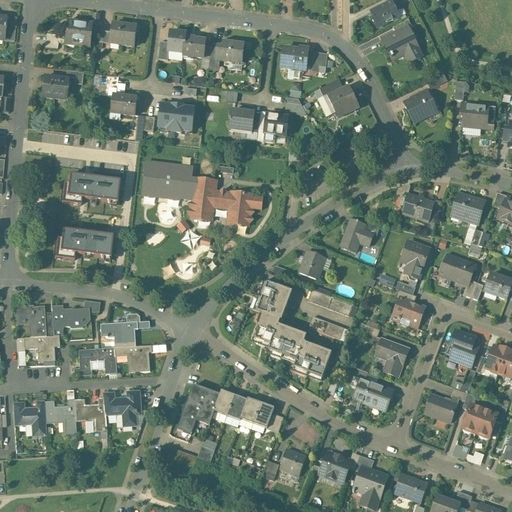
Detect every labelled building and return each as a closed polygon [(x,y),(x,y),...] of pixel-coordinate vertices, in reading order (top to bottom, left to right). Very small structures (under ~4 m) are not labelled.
[(396,3),(372,14),(380,32),(404,21),(396,3)] [(392,28),(395,34),(407,28),(408,30),(412,28),(408,20),(392,28)] [(84,26),(72,24),(66,23),(64,37),(63,45),(63,46),(77,48),(77,45),(90,47),(90,49),(93,26),(84,25),(84,26)] [(137,28),(131,27),(131,28),(112,25),(111,33),(110,44),(119,45),(119,46),(134,48),(137,28)] [(4,27),(3,42),(14,43),(15,28),(4,27)] [(395,34),(382,40),(392,61),(405,54),(409,64),(421,58),(415,45),(416,45),(408,30),(407,28),(395,34)] [(111,33),(99,31),(97,43),(110,45),(110,44),(111,33)] [(186,35),(171,33),(169,44),(168,53),(169,53),(183,55),(185,39),(186,35)] [(64,37),(46,35),(45,49),(57,50),(58,44),(63,45),(64,37)] [(185,39),(183,55),(183,57),(184,57),(184,56),(193,58),(204,60),(205,48),(206,42),(194,41),(195,40),(185,39)] [(168,53),(169,44),(160,43),(158,61),(168,62),(169,53),(168,53)] [(222,50),(217,49),(216,61),(225,62),(225,63),(242,65),(244,46),(223,44),(222,50)] [(298,51),(283,49),(280,69),(306,72),(309,50),(299,49),(298,51)] [(320,73),(320,68),(327,68),(327,54),(313,54),(312,73),(320,73)] [(84,73),(66,71),(66,78),(83,80),(84,73)] [(67,81),(43,78),(41,98),(55,100),(55,98),(65,99),(67,81)] [(439,78),(427,84),(430,91),(443,85),(439,78)] [(341,92),(344,91),(339,80),(319,90),(323,98),(326,96),(340,90),(341,92)] [(340,90),(326,96),(337,118),(358,108),(349,88),(344,91),(341,92),(340,90)] [(464,89),(455,88),(454,101),(463,101),(464,89)] [(236,102),(238,93),(222,91),(220,100),(236,102)] [(417,98),(403,104),(413,124),(430,116),(429,113),(435,110),(436,112),(437,112),(427,91),(416,96),(417,98)] [(1,98),(0,98),(0,103),(2,103),(1,113),(8,114),(10,98),(1,97),(1,98)] [(137,101),(113,98),(111,114),(135,117),(137,101)] [(287,99),(286,110),(293,111),(295,100),(287,99)] [(195,109),(162,105),(159,130),(192,134),(195,109)] [(495,109),(462,105),(460,117),(463,117),(463,127),(493,130),(495,109)] [(254,114),(231,111),(229,130),(252,133),(253,126),(254,114)] [(266,116),(260,115),(259,127),(258,131),(264,132),(266,116)] [(288,119),(266,116),(264,132),(264,135),(285,138),(288,119)] [(155,119),(138,117),(136,131),(153,133),(155,119)] [(375,135),(369,138),(372,143),(378,140),(375,135)] [(217,181),(195,178),(196,168),(146,162),(142,197),(192,202),(188,205),(192,209),(187,213),(190,216),(190,220),(211,222),(213,208),(228,209),(227,224),(248,226),(249,224),(253,221),(250,216),(254,214),(251,209),(262,211),(264,198),(253,196),(253,194),(230,192),(230,194),(216,192),(217,181)] [(121,183),(69,176),(68,185),(64,185),(61,204),(81,207),(81,200),(119,205),(121,183)] [(409,185),(398,189),(396,195),(401,196),(403,195),(406,196),(407,196),(410,188),(409,185)] [(485,203),(458,195),(451,217),(478,225),(485,203)] [(434,204),(407,196),(409,197),(406,206),(404,214),(402,213),(401,214),(428,223),(434,204)] [(435,201),(434,204),(428,223),(434,224),(441,203),(435,201)] [(511,204),(504,201),(496,219),(511,226),(511,204)] [(182,233),(189,227),(183,220),(176,226),(182,233)] [(368,220),(365,227),(375,230),(373,234),(377,236),(381,225),(368,220)] [(365,227),(350,221),(340,247),(356,253),(359,245),(368,248),(369,246),(373,234),(375,230),(365,227)] [(483,233),(475,231),(470,246),(478,248),(483,233)] [(115,238),(62,232),(61,240),(57,240),(54,259),(74,262),(74,255),(112,260),(115,238)] [(408,243),(401,262),(421,269),(422,270),(429,250),(428,250),(428,251),(408,244),(409,243),(408,243)] [(319,251),(317,256),(326,259),(330,261),(333,256),(319,251)] [(317,256),(306,252),(298,273),(318,281),(326,259),(317,256)] [(475,267),(450,257),(442,277),(452,281),(452,280),(467,285),(467,286),(468,286),(470,281),(475,267)] [(407,275),(418,279),(421,269),(401,262),(400,263),(409,266),(410,266),(411,266),(408,275),(407,275)] [(410,281),(416,284),(418,279),(407,275),(407,276),(407,275),(407,276),(410,281)] [(511,282),(491,275),(484,293),(506,300),(511,282)] [(468,286),(467,286),(463,296),(471,299),(477,284),(470,281),(468,286)] [(398,291),(412,296),(415,289),(414,288),(412,288),(398,282),(395,290),(398,291)] [(292,293),(267,284),(256,312),(264,315),(280,321),(281,321),(292,293)] [(312,291),(307,302),(348,317),(353,306),(312,291)] [(395,300),(399,302),(400,299),(413,304),(416,298),(412,296),(398,291),(395,300)] [(413,304),(400,299),(399,302),(393,316),(398,318),(398,320),(400,321),(401,318),(405,320),(406,316),(411,318),(408,326),(416,329),(424,308),(413,304)] [(84,302),(82,311),(88,311),(89,313),(98,313),(100,304),(84,302)] [(32,306),(13,308),(14,322),(22,322),(22,324),(30,323),(31,339),(46,338),(44,314),(44,307),(33,308),(32,306)] [(51,314),(53,331),(62,331),(62,328),(69,328),(71,329),(82,329),(84,326),(84,327),(89,321),(89,313),(88,311),(82,311),(61,313),(61,308),(51,309),(51,314)] [(46,338),(53,337),(53,331),(51,314),(44,314),(46,338)] [(280,321),(264,315),(255,339),(271,346),(278,326),(280,321)] [(344,329),(313,318),(309,329),(340,341),(344,329)] [(137,323),(100,326),(101,335),(114,334),(115,338),(114,338),(115,349),(115,350),(135,348),(135,337),(133,337),(133,334),(135,334),(134,330),(137,330),(137,323)] [(380,331),(365,325),(362,334),(377,339),(380,331)] [(306,336),(278,326),(271,346),(269,351),(297,361),(303,344),(306,336)] [(46,338),(31,339),(16,340),(17,353),(24,352),(24,350),(38,349),(38,354),(37,354),(38,363),(54,362),(54,361),(53,353),(54,353),(53,352),(52,352),(52,348),(59,348),(58,337),(53,337),(46,338)] [(396,345),(381,340),(375,357),(392,363),(388,375),(398,378),(408,351),(396,346),(396,345)] [(478,349),(457,341),(450,360),(471,368),(478,349)] [(331,354),(303,344),(297,361),(294,368),(322,379),(331,354)] [(135,348),(115,350),(115,358),(116,358),(128,357),(129,374),(150,372),(148,354),(152,354),(151,348),(151,347),(135,348)] [(497,375),(506,350),(500,348),(499,349),(493,347),(488,360),(485,369),(486,369),(490,371),(491,372),(497,375)] [(115,350),(115,349),(78,352),(79,364),(81,364),(81,370),(73,370),(73,378),(92,376),(91,363),(99,363),(99,361),(104,361),(105,376),(117,375),(116,358),(115,358),(115,350)] [(511,379),(511,377),(511,352),(506,350),(497,375),(504,377),(505,377),(511,379)] [(485,369),(488,360),(481,357),(475,372),(475,373),(481,375),(484,374),(486,369),(485,369)] [(368,374),(353,368),(349,377),(364,383),(368,374)] [(475,373),(475,372),(468,370),(462,386),(469,389),(475,373)] [(393,393),(369,384),(362,403),(372,407),(385,411),(384,412),(385,412),(393,393)] [(220,396),(193,386),(177,431),(183,433),(184,431),(192,434),(196,421),(209,426),(214,412),(220,396)] [(449,403),(457,406),(459,400),(464,402),(467,395),(453,389),(450,397),(452,397),(449,403)] [(221,392),(220,396),(214,412),(227,417),(234,397),(221,392)] [(104,395),(104,399),(105,416),(124,415),(125,427),(136,426),(136,417),(141,416),(139,393),(127,394),(127,400),(114,401),(114,395),(104,395)] [(467,395),(464,402),(462,409),(468,412),(470,407),(471,407),(474,397),(467,395)] [(449,403),(431,396),(424,415),(450,424),(457,406),(449,403)] [(247,401),(234,397),(227,417),(240,422),(240,420),(247,401)] [(74,411),(75,422),(94,421),(95,433),(106,432),(105,416),(104,399),(97,400),(97,406),(84,406),(84,400),(74,401),(74,411)] [(248,399),(247,401),(240,420),(253,425),(261,404),(248,399)] [(43,403),(44,413),(44,424),(63,423),(64,435),(76,434),(75,422),(74,411),(69,411),(69,408),(67,408),(53,409),(53,403),(43,403)] [(274,409),(261,404),(253,425),(265,429),(266,430),(267,430),(272,415),(274,409)] [(23,405),(13,405),(14,426),(33,425),(34,437),(45,436),(44,424),(44,413),(38,413),(38,410),(23,411),(23,405)] [(470,407),(468,412),(461,430),(462,430),(463,432),(469,434),(471,433),(475,435),(472,442),(484,411),(471,407),(470,407)] [(497,416),(495,422),(501,425),(507,409),(500,407),(497,416)] [(497,416),(484,411),(472,442),(473,442),(475,435),(479,436),(480,438),(486,441),(488,440),(489,440),(495,422),(497,416)] [(267,430),(266,430),(272,432),(278,417),(272,415),(267,430)] [(278,417),(272,432),(278,434),(284,419),(278,417)] [(265,429),(253,425),(251,430),(263,434),(265,429)] [(511,439),(510,439),(503,461),(511,464),(511,439)] [(466,459),(467,456),(460,453),(461,448),(456,446),(452,456),(463,460),(466,459)] [(201,447),(199,453),(212,458),(214,452),(201,447)] [(176,451),(171,449),(167,460),(172,462),(176,451)] [(181,453),(176,451),(172,462),(178,464),(181,453)] [(287,451),(280,470),(299,477),(306,458),(287,451)] [(187,454),(181,453),(178,464),(183,465),(187,454)] [(199,453),(197,459),(210,463),(212,458),(199,453)] [(467,456),(466,459),(467,462),(480,466),(483,456),(475,453),(473,458),(467,456)] [(192,456),(187,454),(183,465),(188,467),(192,456)] [(328,454),(321,471),(344,480),(351,462),(328,454)] [(197,458),(192,456),(188,467),(193,469),(197,458)] [(256,473),(260,462),(245,457),(242,469),(256,473)] [(361,468),(370,472),(374,462),(359,457),(354,472),(359,474),(361,468)] [(322,463),(315,460),(310,474),(317,477),(322,463)] [(279,466),(268,462),(264,472),(275,476),(279,466)] [(370,472),(361,468),(359,474),(354,488),(366,493),(361,507),(374,511),(379,500),(380,500),(387,478),(370,472)] [(427,486),(401,476),(394,494),(420,504),(427,486)] [(458,492),(454,502),(461,505),(459,508),(467,511),(472,498),(458,492)] [(437,496),(430,511),(457,511),(459,508),(461,505),(454,502),(437,496)]
